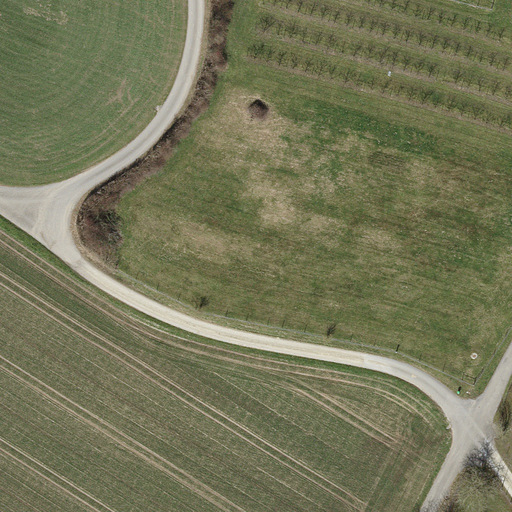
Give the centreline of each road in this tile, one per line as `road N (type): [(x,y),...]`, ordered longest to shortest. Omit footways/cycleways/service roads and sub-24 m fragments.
road 1 (residential): [(473,426),(434,383),(366,360),(184,325),(97,277),(10,208)]
road 2 (residential): [(10,208),(122,164),(178,99),(197,20),(194,0)]
